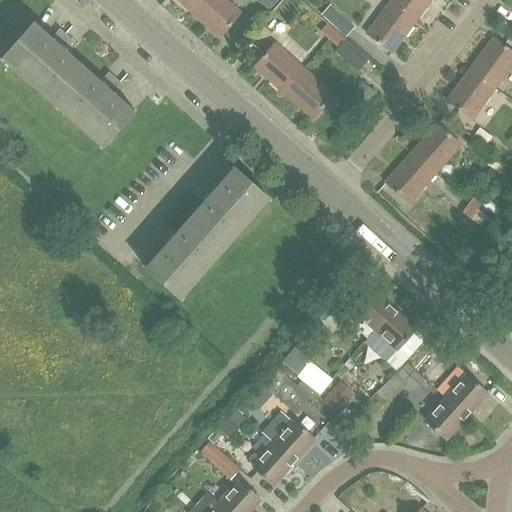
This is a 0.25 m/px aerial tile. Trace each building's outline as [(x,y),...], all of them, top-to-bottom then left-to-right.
[(178,0),(191,11),(200,0),(178,0)] [(223,0),(200,0),(191,11),(220,37),(234,21),(238,25),(244,18),(224,1),(223,0)] [(257,0),(270,11),(279,0),(257,0)] [(388,0),(392,3),(391,4),(415,22),(431,0),(388,0)] [(320,15),(346,37),(355,26),(330,4),(320,15)] [(392,53),(415,22),(391,4),(368,35),(392,53)] [(4,60),(53,102),(84,67),(66,51),(63,54),(57,49),(60,46),(35,24),(36,23),(35,22),(2,60),(3,61),(4,60)] [(320,32),(337,47),(345,39),(328,24),(320,32)] [(511,51),(494,39),(470,71),(495,88),(511,65),(511,51)] [(254,67),(283,93),(304,70),(274,44),(254,67)] [(135,110),(134,110),(134,109),(133,111),(108,89),(106,92),(99,86),(102,83),(84,67),(53,102),(92,138),(101,146),(101,147),(102,148),(135,110)] [(333,96),(324,88),(304,70),(283,93),(313,119),(333,96)] [(472,120),(495,88),(470,71),(448,101),(472,120)] [(345,104),(358,114),(375,92),(362,82),(345,104)] [(412,153),(435,174),(460,145),(438,124),(412,153)] [(416,194),(435,174),(412,153),(386,183),(408,203),(416,194)] [(224,251),(232,241),(268,200),(269,201),(270,200),(233,167),(232,168),(233,169),(211,193),(214,196),(208,202),(205,199),(188,219),(224,251)] [(470,203),(478,209),(485,200),(476,194),(470,203)] [(494,220),(478,209),(470,203),(462,213),(471,220),(461,233),(477,244),(494,220)] [(182,299),(224,251),(188,219),(145,268),(182,301),(183,300),(182,299)] [(351,309),(374,329),(392,309),(369,288),(351,309)] [(343,301),(337,295),(330,303),(336,309),(343,301)] [(415,329),(392,309),(374,329),(396,349),(397,350),(398,349),(415,329)] [(439,326),(435,331),(441,336),(445,332),(439,326)] [(298,342),(281,361),(295,374),(309,359),(319,348),(304,335),(298,342)] [(424,341),(418,347),(425,353),(431,347),(424,341)] [(390,355),(385,361),(396,371),(408,358),(398,349),(397,350),(396,349),(390,355)] [(407,363),(397,374),(415,390),(424,379),(407,363)] [(310,399),(279,369),(264,385),(296,414),(310,399)] [(456,387),(445,399),(465,418),(487,394),(467,375),(456,387)] [(350,399),(335,386),(322,400),(337,413),(342,407),(350,399)] [(445,439),(465,418),(445,399),(425,421),(433,428),(445,439)] [(237,408),(243,414),(250,406),(244,401),(237,408)] [(228,442),(246,421),(236,411),(208,440),(214,445),(223,436),(228,442)] [(294,424),(274,446),(293,464),(314,441),(294,424)] [(231,481),(239,471),(224,457),(208,443),(199,453),(231,481)] [(274,486),(293,464),(274,446),(255,466),(253,467),(274,486)] [(239,484),(220,505),(227,511),(249,511),(259,502),(239,484)]
